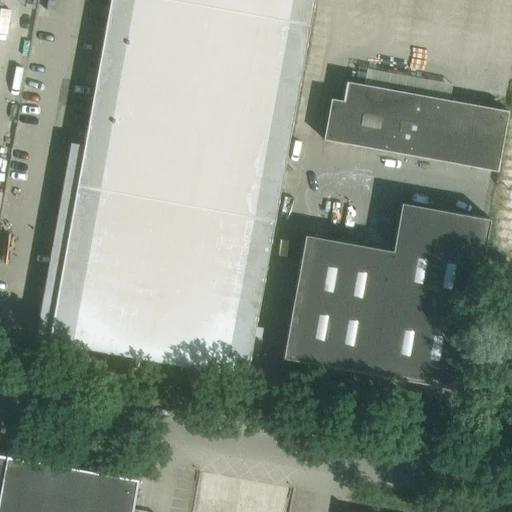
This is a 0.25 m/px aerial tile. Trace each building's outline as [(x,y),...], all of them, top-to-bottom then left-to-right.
[(151,359),(246,376),(247,372),(314,0),(109,0),(72,207),(63,205),(52,262),(62,264),(55,301),(46,300),(40,328),(50,330),(48,341),(151,359)] [(329,99),(322,137),(498,169),(508,110),(346,80),(342,101),(329,99)] [(511,187),(502,255),(511,256),(511,187)] [(278,380),(354,393),(360,394),(361,390),(374,392),(373,397),(377,397),(454,412),(457,396),(489,218),(402,203),(394,250),(304,234),(278,380)] [(131,511),(138,478),(0,453),(0,511),(131,511)]
